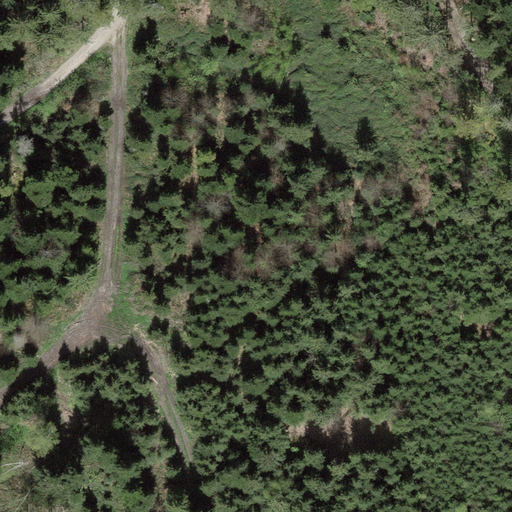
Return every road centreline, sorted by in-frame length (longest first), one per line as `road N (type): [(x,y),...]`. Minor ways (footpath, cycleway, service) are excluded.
road 1 (track): [(0,386),(59,332),(86,283),(110,83),(136,0)]
road 2 (track): [(511,106),(447,87),(420,61),(400,0)]
road 3 (track): [(113,0),(47,71),(0,105)]
